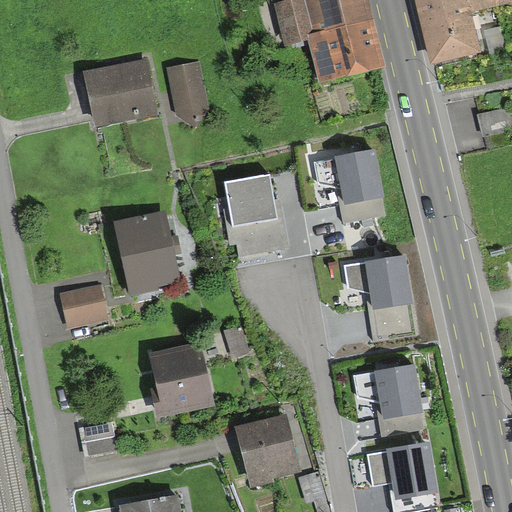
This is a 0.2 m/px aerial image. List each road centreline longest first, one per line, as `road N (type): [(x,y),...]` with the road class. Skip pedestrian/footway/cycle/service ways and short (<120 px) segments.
road 1 (primary): [(389,0),(504,511)]
road 2 (residential): [(0,191),(58,511)]
road 3 (residential): [(344,511),(301,271)]
